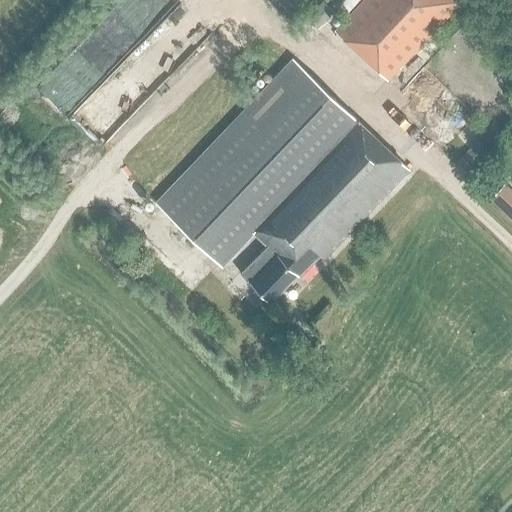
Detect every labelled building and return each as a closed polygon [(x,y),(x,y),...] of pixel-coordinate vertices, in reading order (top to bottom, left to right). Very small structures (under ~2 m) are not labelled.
[(462,3),(458,0),(362,0),(333,31),(387,82),(462,3)] [(322,2),(305,20),(317,31),(334,12),(322,2)] [(84,48),(42,83),(69,116),(83,104),(74,93),(87,82),(82,76),(97,63),(84,48)] [(218,264),(251,230),(266,245),(239,274),(268,302),(295,275),(298,278),(318,257),(322,260),(409,171),(294,62),(157,206),(218,264)] [(473,145),(456,164),(468,174),(484,155),(473,145)] [(488,202),(511,224),(511,193),(504,185),(488,202)] [(438,280),(452,264),(433,248),(419,264),(438,280)] [(491,276),(474,259),(457,276),(474,293),(491,276)] [(466,298),(449,281),(432,298),(449,315),(466,298)] [(430,307),(413,290),(370,333),(386,350),(395,342),(403,350),(420,334),(412,325),(430,307)]
